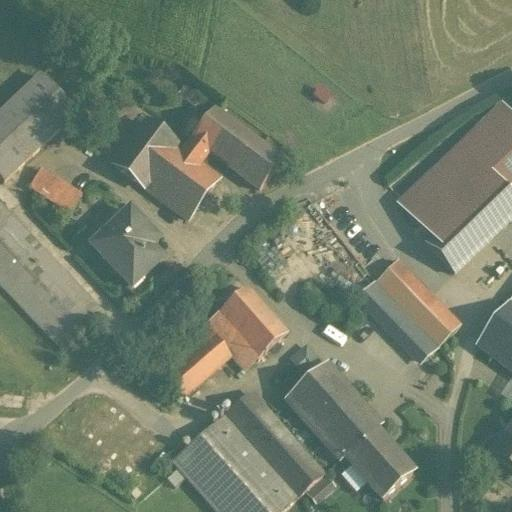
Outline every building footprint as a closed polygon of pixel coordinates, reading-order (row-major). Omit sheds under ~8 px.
[(70,115),(34,80),(0,115),(0,185),(1,186),(70,115)] [(401,205),(398,208),(431,243),(494,182),(511,200),(511,121),(501,109),(480,129),(401,205)] [(277,165),(211,115),(180,156),(197,169),(206,157),(256,194),(277,165)] [(452,134),(392,186),(391,185),(387,189),(401,205),(480,129),(473,120),(452,134)] [(174,148),(146,126),(113,170),(185,224),(214,182),(197,169),(180,156),(172,150),(174,148)] [(78,201),(40,175),(28,192),(66,218),(78,201)] [(431,243),(425,249),(452,277),(511,219),(511,200),(494,182),(431,243)] [(103,316),(0,213),(0,288),(65,354),(103,316)] [(127,215),(116,227),(113,224),(105,232),(107,234),(91,250),(124,285),(137,273),(142,279),(160,262),(150,251),(153,248),(142,237),(146,233),(127,215)] [(458,330),(396,266),(375,286),(437,350),(458,330)] [(230,284),(194,316),(204,328),(217,318),(241,297),(230,284)] [(287,337),(247,292),(241,297),(217,318),(257,363),(287,337)] [(507,306),(474,351),(511,379),(511,309),(508,307),(507,306)] [(257,363),(217,318),(204,328),(204,329),(231,359),(244,375),(257,363)] [(204,329),(152,374),(177,404),(231,359),(204,329)] [(300,375),(318,359),(307,347),(289,363),(300,375)] [(286,438),(250,398),(225,420),(220,414),(214,420),(219,426),(172,466),(212,511),(286,511),(344,461),(374,435),(378,431),(326,371),(287,405),(303,423),(286,438)] [(85,413),(102,433),(117,420),(100,400),(85,413)] [(511,425),(487,456),(511,475),(511,425)] [(411,478),(374,435),(344,461),(381,503),(411,478)]
